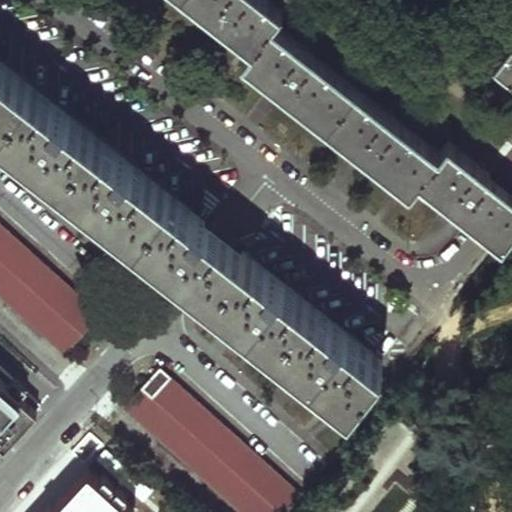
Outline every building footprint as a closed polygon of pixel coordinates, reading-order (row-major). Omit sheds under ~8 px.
[(174,0),(249,59),(239,72),(407,203),(416,191),(503,260),(511,248),(511,205),(445,152),(435,163),(270,35),(282,23),(251,0),(174,0)] [(511,42),(490,71),(511,89),(511,42)] [(0,129),(15,141),(28,152),(93,203),(171,264),(205,219),(0,58),(0,129)] [(0,289),(65,349),(101,310),(0,219),(0,289)] [(171,264),(206,291),(242,248),(205,219),(171,264)] [(206,291),(347,402),(381,358),(242,248),(206,291)] [(160,364),(139,386),(152,398),(173,376),(160,364)] [(152,398),(139,386),(125,403),(245,511),(281,511),(300,489),(173,376),(152,398)] [(0,423),(20,401),(0,382),(0,423)] [(75,438),(34,482),(63,509),(105,465),(75,438)] [(50,511),(30,492),(9,511),(50,511)]
